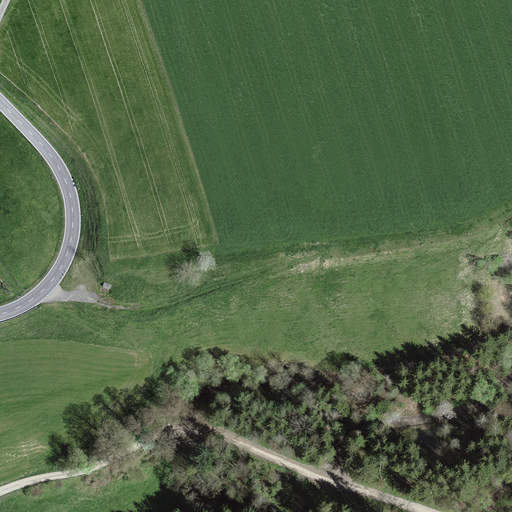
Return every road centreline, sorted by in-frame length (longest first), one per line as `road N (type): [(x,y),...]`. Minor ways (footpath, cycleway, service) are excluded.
road 1 (track): [(45,288),(102,303),(155,305),(257,272),(361,262),(489,231)]
road 2 (track): [(0,490),(94,467),(180,427),(209,429),(353,487)]
road 3 (track): [(186,427),(211,390),(431,360),(511,324)]
road 4 (tertiary): [(0,314),(45,288),(72,233),(58,166),(0,101)]
road 5 (track): [(335,481),(350,436),(469,408),(511,379)]
